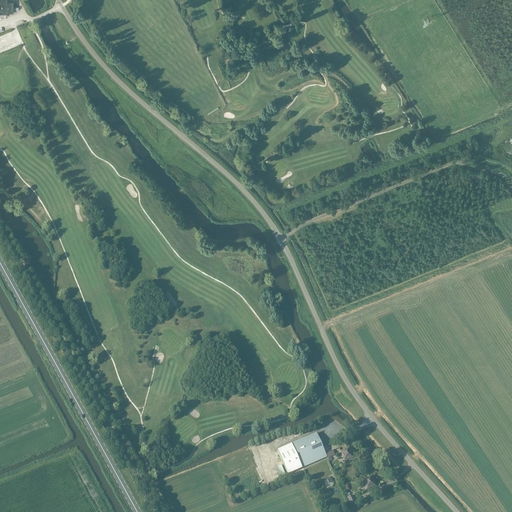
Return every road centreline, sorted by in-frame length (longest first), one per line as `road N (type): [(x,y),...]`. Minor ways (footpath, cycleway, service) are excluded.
road 1 (unclassified): [(456,511),(341,374),(287,251),(259,208),(119,83),(57,0)]
road 2 (unclassified): [(161,511),(0,219)]
road 3 (primary): [(139,511),(0,261)]
